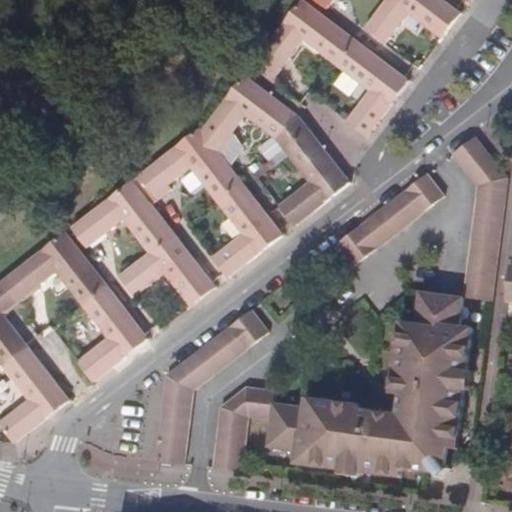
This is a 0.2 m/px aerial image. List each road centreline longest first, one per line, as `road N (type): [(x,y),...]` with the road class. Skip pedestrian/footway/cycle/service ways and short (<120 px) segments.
road 1 (residential): [(53,490),(65,443),(392,186)]
road 2 (residential): [(53,490),(226,511)]
road 3 (residential): [(392,186),(486,113),(511,76)]
road 4 (residential): [(285,96),(392,186)]
